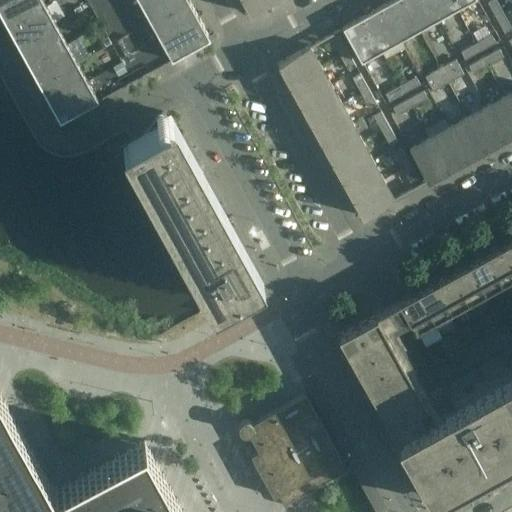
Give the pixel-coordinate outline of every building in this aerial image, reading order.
[(0,11),(7,24),(46,3),(44,0),(5,0),(0,3),(0,11)] [(135,78),(91,0),(44,0),(46,3),(56,22),(66,41),(77,59),(87,78),(98,98),(135,78)] [(171,58),(139,0),(91,0),(135,78),(171,58)] [(150,19),(184,0),(140,0),(150,19)] [(160,38),(199,17),(189,0),(184,0),(150,19),(160,38)] [(275,0),(242,0),(250,14),(275,0)] [(419,29),(402,0),(391,0),(381,6),(400,39),(419,29)] [(438,19),(427,0),(402,0),(419,29),(438,19)] [(457,8),(451,0),(427,0),(438,19),(457,8)] [(471,0),(451,0),(457,8),(471,0)] [(496,0),(491,0),(487,2),(496,17),(504,13),(496,0)] [(18,43),(56,22),(46,3),(7,24),(18,43)] [(400,39),(381,6),(362,16),(381,50),(400,39)] [(511,28),(504,13),(496,17),(504,33),(511,28)] [(381,50),(362,16),(342,27),(361,61),(381,50)] [(171,58),(210,36),(199,17),(160,38),(171,58)] [(28,62),(66,41),(56,22),(18,43),(28,62)] [(491,34),(476,43),(480,51),(495,42),(491,34)] [(347,50),(339,35),(331,39),(339,55),(347,50)] [(38,81),(77,59),(66,41),(28,62),(38,81)] [(465,59),(480,51),(476,43),(460,51),(465,59)] [(321,65),(310,45),(278,63),(289,83),(321,65)] [(503,56),(499,49),(484,57),(488,65),(503,56)] [(356,66),(347,50),(339,55),(348,70),(356,66)] [(473,73),(488,65),(484,57),(468,66),(473,73)] [(49,99),(87,78),(77,59),(38,81),(49,99)] [(455,59),(440,67),(444,75),(460,66),(455,59)] [(331,84),(321,65),(289,83),(299,102),(331,84)] [(464,74),(461,70),(460,66),(444,75),(448,82),(464,74)] [(429,83),(444,75),(440,67),(425,76),(429,83)] [(368,88),(360,73),(352,77),(360,93),(368,88)] [(433,91),(448,82),(444,75),(429,83),(433,91)] [(416,76),(400,85),(405,93),(420,84),(416,76)] [(60,119),(98,98),(87,78),(49,99),(60,119)] [(342,103),(331,84),(299,102),(310,121),(342,103)] [(389,101),(405,93),(400,85),(385,93),(389,101)] [(377,104),(368,88),(360,93),(369,108),(377,104)] [(428,98),(424,90),(408,99),(412,107),(428,98)] [(511,133),(511,108),(505,95),(486,106),(504,138),(511,133)] [(397,115),(412,107),(408,99),(393,107),(397,115)] [(352,122),(342,103),(310,121),(320,140),(352,122)] [(504,138),(486,106),(467,116),(485,148),(504,138)] [(258,282),(213,200),(166,114),(165,113),(164,112),(162,112),(161,111),(160,111),(158,112),(156,112),(127,141),(217,305),(258,282)] [(389,126),(381,111),(373,115),(381,130),(389,126)] [(485,148),(467,116),(448,127),(466,159),(485,148)] [(363,141),(352,122),(320,140),(330,159),(363,141)] [(398,141),(389,126),(381,130),(390,146),(398,141)] [(466,159),(448,127),(429,137),(447,169),(466,159)] [(447,169),(429,137),(410,148),(427,180),(447,169)] [(373,160),(363,141),(330,159),(341,177),(373,160)] [(410,164),(401,148),(394,153),(402,168),(410,164)] [(383,178),(373,160),(341,177),(351,196),(383,178)] [(419,179),(410,164),(402,168),(411,183),(419,179)] [(394,198),(383,178),(351,196),(362,216),(394,198)] [(511,231),(502,237),(505,241),(500,244),(511,265),(511,231)] [(511,277),(511,265),(500,244),(499,244),(497,240),(486,246),(488,250),(483,253),(500,284),(511,277)] [(500,284),(483,253),(482,253),(480,249),(469,255),(471,260),(466,262),(483,293),(500,284)] [(483,293),(466,262),(466,263),(463,258),(452,265),(454,269),(449,272),(467,303),(483,293)] [(467,303),(449,272),(447,268),(435,274),(438,278),(433,281),(450,312),(467,303)] [(450,312),(433,281),(432,281),(430,277),(418,283),(421,287),(416,290),(433,321),(450,312)] [(433,321),(416,290),(415,290),(413,286),(402,292),(404,297),(398,300),(415,331),(433,321)] [(376,312),(338,333),(343,342),(344,345),(352,360),(354,363),(362,378),(364,380),(372,396),(373,398),(382,414),(383,416),(392,431),(393,434),(398,443),(399,442),(436,421),(435,419),(387,332),(398,325),(409,320),(407,316),(399,302),(398,300),(388,306),(376,312)] [(502,316),(497,307),(488,312),(493,321),(502,316)] [(507,325),(502,316),(493,321),(498,330),(507,325)] [(469,334),(464,325),(454,331),(459,340),(469,334)] [(474,343),(469,334),(459,340),(464,349),(474,343)] [(441,361),(431,343),(425,347),(435,365),(441,361)] [(431,503),(511,457),(511,376),(435,419),(436,421),(399,442),(398,443),(431,503)] [(0,511),(184,511),(144,440),(54,489),(0,392),(0,511)] [(347,470),(304,393),(252,422),(251,421),(250,420),(248,420),(246,419),(244,419),(243,420),(241,421),(240,422),(239,423),(239,424),(239,425),(239,427),(239,428),(239,429),(240,430),(240,431),(241,431),(242,432),(243,433),(245,434),(247,434),(249,433),(258,450),(250,454),(273,496),(277,494),(284,505),(347,470)]
